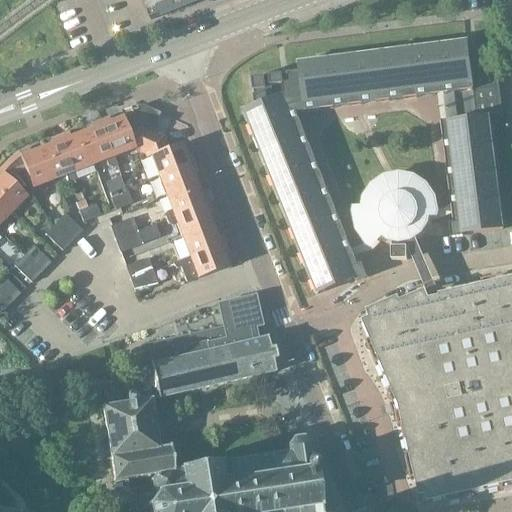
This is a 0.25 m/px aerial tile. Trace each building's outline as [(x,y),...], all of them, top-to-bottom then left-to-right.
[(130,0),(131,0),(132,0),(142,0),(151,21),(203,0),(130,0)] [(467,42),(298,64),(299,73),(300,78),(302,92),(303,105),(322,103),(321,100),(330,99),(331,102),(349,99),(349,97),(358,95),(358,98),(377,96),(377,93),(386,92),(386,95),(405,92),(405,89),(414,88),(414,91),(433,89),(432,86),(441,85),(442,87),(460,85),(460,82),(469,81),(469,84),(472,84),(473,91),(476,119),(447,122),(461,230),(461,235),(451,237),(451,239),(463,238),(463,235),(502,230),(500,213),(497,213),(495,203),(499,203),(497,185),(493,186),(492,175),(495,175),(493,157),(490,158),(488,147),(492,147),(490,130),(486,130),(485,119),(502,117),(497,73),(471,76),(467,42)] [(264,78),(251,79),(253,92),(254,92),(255,97),(254,97),(255,107),(273,99),(282,96),(288,93),(302,92),(300,78),(299,73),(287,75),(287,76),(282,76),(282,75),(269,77),(269,78),(264,79),(264,78)] [(255,107),(244,111),(244,113),(248,111),(252,122),(248,123),(255,139),(258,138),(262,148),(259,149),(265,165),(269,164),(273,174),(269,175),(276,191),(279,190),(283,200),(280,201),(286,217),(290,216),(293,226),(290,227),(297,243),(300,242),(304,252),(301,253),(307,269),(310,268),(314,278),(311,279),(317,295),(355,280),(356,279),(354,275),(282,96),(273,99),(255,107)] [(137,115),(123,121),(123,119),(110,123),(109,119),(99,122),(113,158),(134,150),(136,155),(139,154),(142,155),(152,133),(160,115),(141,106),(137,115)] [(113,158),(99,122),(90,126),(92,130),(81,134),(93,166),(106,161),(108,167),(112,169),(117,167),(113,158)] [(150,157),(158,178),(194,164),(190,155),(186,157),(181,145),(168,150),(163,138),(152,133),(142,155),(144,156),(146,159),(150,157)] [(73,174),(93,166),(81,134),(70,139),(68,134),(59,138),(73,174)] [(41,150),(40,150),(52,182),(53,181),(66,176),(68,184),(76,181),(73,174),(59,138),(50,141),(52,146),(41,150)] [(18,154),(10,160),(19,174),(25,172),(31,189),(52,182),(40,150),(30,154),(28,150),(18,154)] [(0,203),(11,214),(26,198),(21,193),(25,189),(15,177),(7,163),(0,170),(0,203)] [(166,198),(197,186),(193,175),(198,174),(194,164),(158,178),(166,198)] [(364,212),(355,212),(359,230),(369,244),(369,245),(381,233),(389,238),(391,239),(391,261),(407,261),(406,247),(406,239),(409,238),(413,235),(418,232),(424,223),(425,214),(434,214),(434,212),(431,200),(423,188),(412,181),(398,178),(385,181),(374,189),(366,200),(364,212)] [(166,221),(209,205),(206,196),(201,197),(197,186),(166,198),(171,211),(166,213),(164,217),(166,221)] [(127,194),(119,197),(123,208),(131,205),(127,194)] [(123,208),(119,197),(110,200),(114,212),(123,208)] [(75,205),(78,213),(83,224),(91,221),(87,210),(83,202),(75,205)] [(0,224),(11,214),(0,203),(0,224)] [(181,239),(213,227),(209,216),(213,214),(209,205),(166,221),(168,226),(172,227),(176,226),(181,239)] [(95,206),(87,210),(91,221),(99,217),(95,206)] [(64,216),(54,226),(72,243),(81,233),(64,216)] [(132,220),(109,228),(114,241),(137,233),(132,220)] [(450,225),(449,225),(451,237),(461,235),(461,230),(457,231),(456,224),(450,225)] [(72,243),(54,226),(45,236),(62,253),(72,243)] [(213,227),(181,239),(189,260),(225,245),(221,236),(217,238),(213,227)] [(137,233),(114,241),(119,254),(127,251),(141,246),(142,246),(137,233)] [(189,260),(173,266),(176,270),(180,269),(186,285),(229,268),(224,256),(228,254),(225,246),(189,260)] [(33,247),(23,258),(40,274),(50,264),(33,247)] [(40,274),(23,258),(13,267),(31,284),(40,274)] [(125,268),(130,282),(152,273),(147,260),(125,268)] [(358,273),(354,275),(356,279),(355,280),(356,282),(367,278),(366,276),(361,265),(355,267),(358,273)] [(157,286),(152,273),(130,282),(135,295),(157,286)] [(365,342),(375,366),(377,365),(389,392),(386,393),(392,406),(398,403),(401,412),(395,414),(398,427),(400,427),(407,455),(404,456),(410,481),(417,479),(421,496),(428,495),(430,502),(447,498),(448,505),(473,499),(472,497),(501,490),(502,492),(511,487),(511,281),(508,282),(506,276),(481,281),(482,284),(453,291),(453,288),(439,291),(440,293),(437,294),(425,297),(421,288),(409,293),(410,296),(368,313),(371,320),(364,323),(371,339),(365,342)] [(3,278),(0,281),(0,295),(10,305),(20,295),(3,278)] [(10,305),(0,295),(0,314),(0,315),(10,305)] [(254,298),(218,306),(222,329),(148,346),(152,365),(150,366),(157,399),(274,372),(271,361),(275,360),(273,348),(269,349),(266,338),(256,340),(253,329),(261,327),(254,298)] [(105,403),(120,400),(117,382),(102,385),(105,403)] [(114,482),(155,476),(173,474),(173,472),(169,448),(157,450),(150,401),(103,409),(114,482)] [(180,471),(173,472),(173,474),(155,476),(151,481),(149,481),(149,483),(152,484),(152,487),(133,491),(136,511),(320,511),(320,508),(322,508),(322,505),(319,505),(318,497),(324,496),(321,480),(315,480),(314,471),(315,470),(316,467),(316,466),(315,464),(312,461),(310,453),(313,452),(313,449),(310,450),(309,444),(311,443),(309,441),(308,442),(302,438),(303,436),(300,435),(300,438),(294,439),(292,436),(290,438),(291,440),(288,445),(286,445),(285,447),(287,447),(289,453),(273,455),(272,453),(269,454),(270,456),(255,459),(255,456),(252,457),(252,459),(237,461),(237,458),(234,458),(234,460),(219,462),(219,461),(216,462),(216,465),(183,470),(183,467),(180,468),(180,471)]
